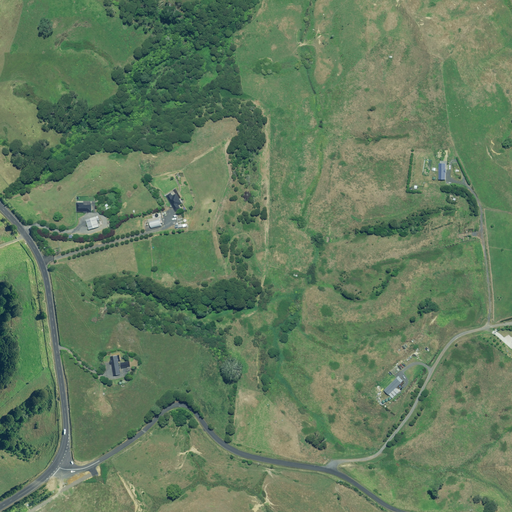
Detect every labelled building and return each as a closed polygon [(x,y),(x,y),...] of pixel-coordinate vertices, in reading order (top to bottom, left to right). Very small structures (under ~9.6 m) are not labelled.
[(174,196),(172,193),(167,196),(176,211),(182,208),(180,205),(183,203),(177,194),(174,196)] [(85,205),(85,203),(78,203),(78,212),(92,212),(93,205),(85,205)] [(100,227),(97,217),(87,220),(90,230),(100,227)] [(162,226),(160,219),(151,222),(152,228),(162,226)] [(121,375),(118,356),(111,357),(112,361),(111,361),(111,364),(113,364),(115,376),(121,375)] [(402,383),(398,378),(386,391),(390,395),(402,383)]
